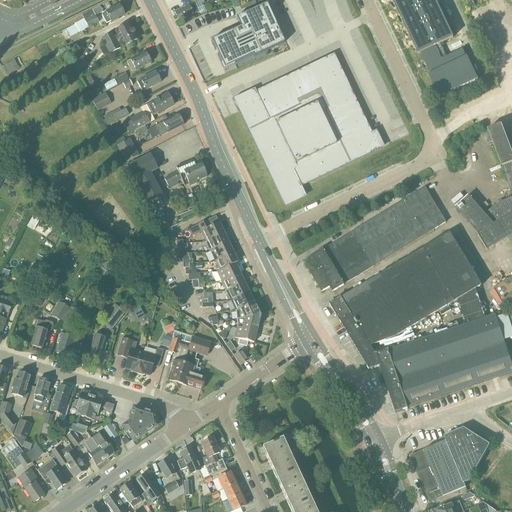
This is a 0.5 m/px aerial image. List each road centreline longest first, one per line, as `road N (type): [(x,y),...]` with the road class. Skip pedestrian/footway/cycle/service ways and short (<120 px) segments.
road 1 (unclassified): [(258,241),(439,155),(365,0)]
road 2 (secondary): [(258,241),(148,0)]
road 3 (residential): [(188,423),(160,404),(0,355)]
road 4 (residential): [(60,511),(188,423)]
road 5 (secondary): [(376,443),(309,342)]
